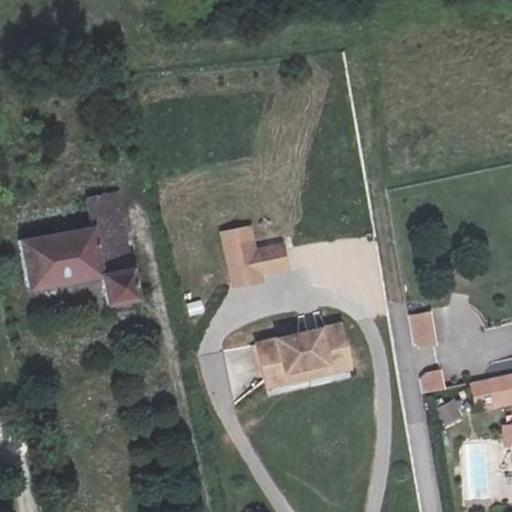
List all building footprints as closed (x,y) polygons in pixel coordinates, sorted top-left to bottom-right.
[(87,216),(10,224),(18,275),(91,269),(94,296),(123,291),(110,202),(86,204),(87,216)] [(290,275),(284,243),(257,249),(252,225),(218,232),(230,288),(290,275)] [(35,311),(78,305),(76,290),(33,296),(35,311)] [(411,350),(436,348),(433,313),(409,314),(411,350)] [(329,315),(246,329),(253,371),(274,367),(273,358),(313,351),(315,359),(336,355),(329,315)] [(437,364),(435,349),(417,352),(420,368),(437,364)] [(511,356),(454,366),(459,394),(511,384),(511,356)] [(418,374),(421,394),(445,391),(442,370),(418,374)] [(454,400),(436,408),(444,426),(462,418),(454,400)] [(511,425),(500,426),(500,485),(511,484),(511,425)]
